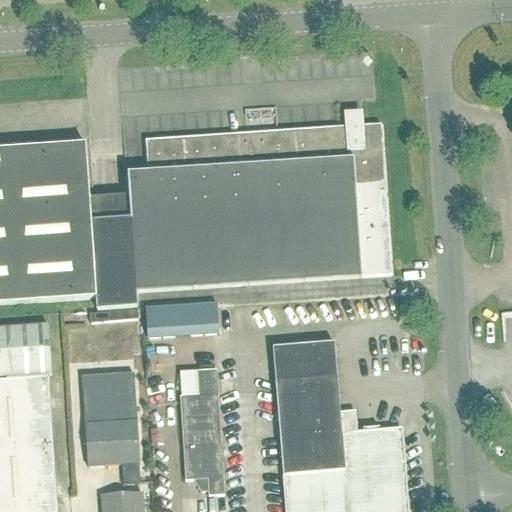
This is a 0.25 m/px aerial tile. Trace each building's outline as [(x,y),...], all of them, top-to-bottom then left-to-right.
[(264,123),(287,121),(286,102),(268,104),(268,96),(277,95),(276,81),(275,81),(273,54),(254,55),(257,93),(261,92),(264,123)] [(390,277),(380,128),(360,129),(360,121),(345,122),(346,130),(298,133),(145,144),(147,176),(126,177),(128,198),(128,203),(89,206),(88,202),(85,148),(0,153),(0,307),(95,302),(95,315),(95,316),(89,317),(90,327),(121,324),(139,323),(137,311),(136,312),(135,296),(360,281),(360,279),(390,277)] [(145,312),(147,341),(218,338),(217,308),(145,312)] [(55,511),(55,508),(47,382),(48,382),(48,379),(51,379),(47,329),(0,332),(0,381),(6,381),(6,384),(0,384),(0,511),(55,511)] [(272,352),(284,511),(407,511),(401,432),(355,436),(354,421),(349,417),(339,417),(333,347),(272,352)] [(224,499),(217,398),(216,374),(196,375),(198,400),(180,401),(185,485),(194,484),(195,491),(199,494),(208,494),(208,500),(224,499)] [(139,467),(136,425),(133,377),(81,380),(87,470),(121,468),(123,489),(140,487),(138,467),(139,467)] [(142,483),(158,483),(159,459),(143,458),(142,483)] [(140,511),(140,497),(102,500),(102,511),(140,511)]
